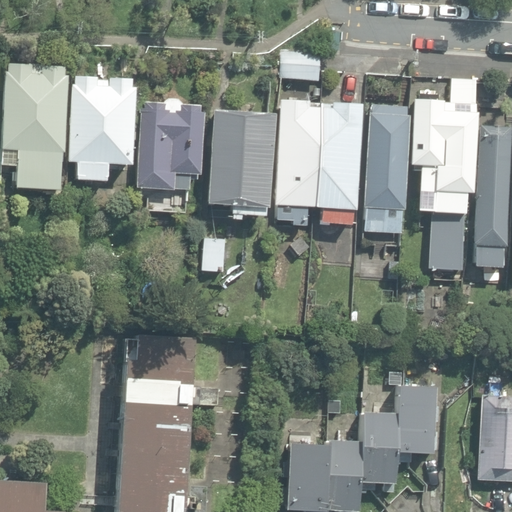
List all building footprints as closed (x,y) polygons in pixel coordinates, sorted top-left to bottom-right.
[(277,76),(315,80),(318,52),(280,48),(277,76)] [(15,187),(58,190),(60,152),(62,153),(67,76),(63,75),(64,67),(7,64),(7,71),(5,71),(0,163),(0,164),(16,165),(15,187)] [(74,179),(104,180),(105,164),(130,165),(134,87),(129,87),(130,79),(108,78),(107,80),(96,80),(97,77),(74,76),(73,84),(71,84),(67,162),(75,163),(74,179)] [(427,268),(459,270),(464,193),(468,193),(475,80),(449,78),(448,102),(443,102),(443,100),(437,99),(437,94),(418,93),(418,100),(412,99),(408,165),(419,165),(416,211),(430,212),(427,268)] [(135,187),(187,190),(188,179),(195,180),(195,174),(197,175),(203,112),(199,112),(199,106),(180,105),(176,100),(165,99),(161,103),(143,102),(143,107),(138,108),(138,113),(140,114),(135,187)] [(290,225),(303,225),(305,207),(311,207),(317,107),(307,106),(308,102),(279,100),(272,205),(275,205),(274,219),(290,220),(290,225)] [(319,221),(348,223),(349,210),(352,210),(359,104),(332,102),(331,108),(319,107),(313,207),(320,208),(319,221)] [(405,115),(405,106),(371,104),(370,114),(367,114),(362,208),(363,208),(362,232),(398,233),(399,209),(402,210),(407,116),(405,115)] [(229,214),(262,217),(271,114),(213,109),(205,204),(229,206),(229,214)] [(472,266),(500,267),(500,246),(503,246),(508,127),(478,126),(472,266)] [(199,270),(221,272),(225,240),(203,237),(199,270)] [(288,244),(297,256),(307,248),(298,237),(288,244)] [(396,273),(397,255),(387,255),(387,273),(396,273)] [(179,511),(191,339),(133,335),(132,361),(122,360),(112,511),(179,511)] [(399,385),(400,371),(370,369),(369,384),(399,385)] [(214,405),(216,388),(194,386),(192,403),(214,405)] [(429,454),(433,387),(394,386),(392,413),(358,411),(357,441),(324,440),(324,444),(287,442),(284,508),(357,511),(358,482),(394,484),(395,452),(429,454)] [(476,478),(511,480),(511,395),(480,394),(476,478)] [(42,510),(43,482),(0,479),(0,511),(62,511),(42,510)] [(201,511),(203,486),(186,486),(185,511),(201,511)]
